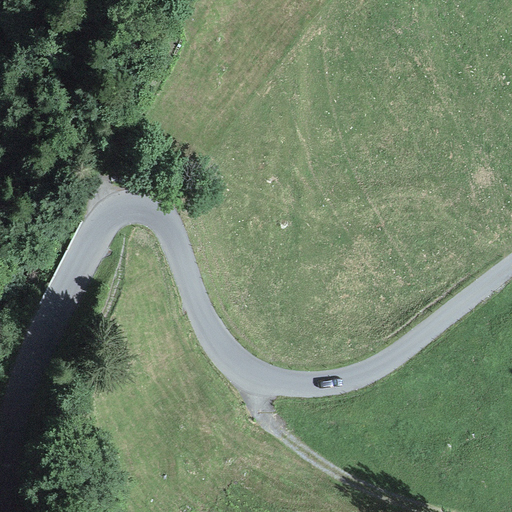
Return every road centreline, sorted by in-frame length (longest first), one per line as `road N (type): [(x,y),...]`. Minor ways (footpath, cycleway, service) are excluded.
road 1 (tertiary): [(511,264),(369,370),(322,383),(273,381),(228,358),(215,341),(157,213),(121,204),(95,229),(15,397),(1,511)]
road 2 (track): [(250,373),(277,440),(439,511)]
